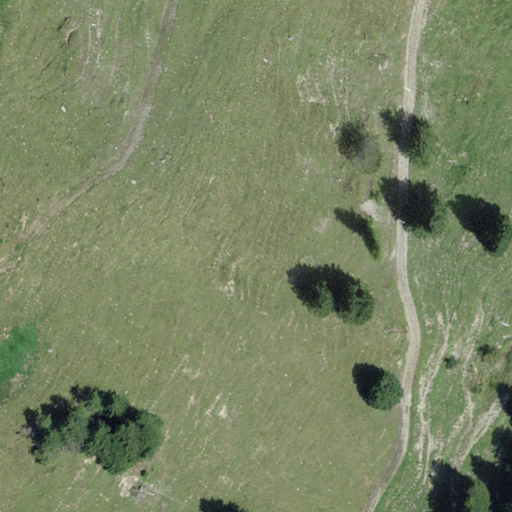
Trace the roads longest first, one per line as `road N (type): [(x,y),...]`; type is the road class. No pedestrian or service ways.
road 1 (track): [(420,0),(401,253),(415,329),(405,449),(369,511)]
road 2 (track): [(0,260),(71,191),(115,164),(144,116),(172,0)]
